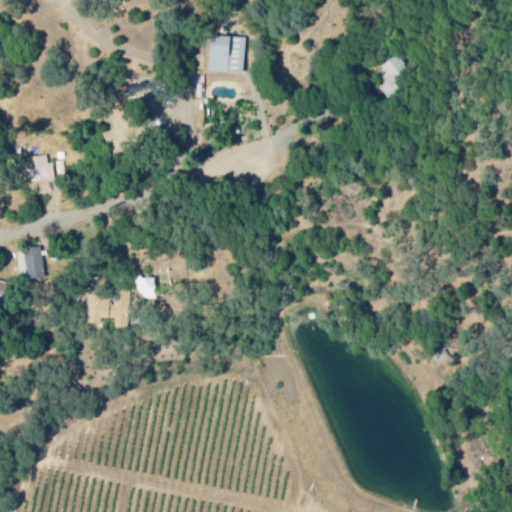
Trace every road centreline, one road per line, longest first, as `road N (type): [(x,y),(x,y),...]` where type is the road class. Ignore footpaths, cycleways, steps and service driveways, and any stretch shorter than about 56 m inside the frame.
road 1 (residential): [(0,239),(271,162)]
road 2 (residential): [(161,199),(163,77),(49,0)]
